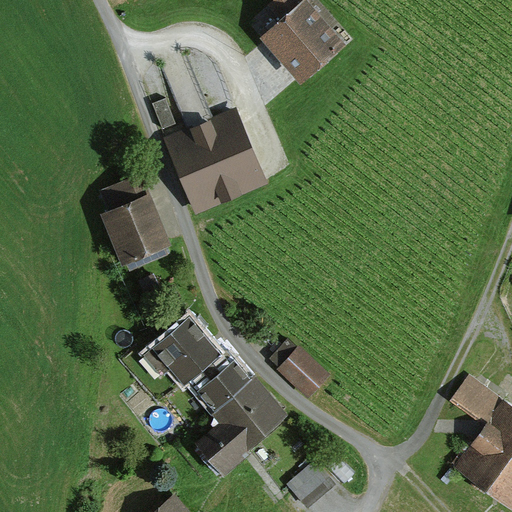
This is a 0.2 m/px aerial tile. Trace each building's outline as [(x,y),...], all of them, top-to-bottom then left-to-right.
[(266,0),(264,2),(275,14),(253,34),(294,78),(338,39),(304,1),(305,0),(266,0)] [(236,132),(221,93),(201,101),(209,121),(189,129),(186,121),(162,131),(193,211),(258,186),(250,167),(272,158),(259,123),(236,132)] [(105,210),(96,214),(117,264),(123,261),(126,269),(159,256),(156,247),(166,243),(138,173),(97,189),(105,210)] [(191,392),(233,357),(192,309),(150,344),(191,392)] [(285,340),(270,355),(277,361),(275,363),(307,394),(327,374),(296,344),(292,347),(285,340)] [(233,357),(191,392),(217,423),(192,443),(216,471),(284,414),(235,356),(233,357)] [(482,421),(449,466),(511,511),(511,509),(511,406),(467,374),(450,398),(482,421)] [(288,487),(306,504),(330,478),(312,461),(288,487)] [(186,511),(172,495),(151,511),(186,511)]
